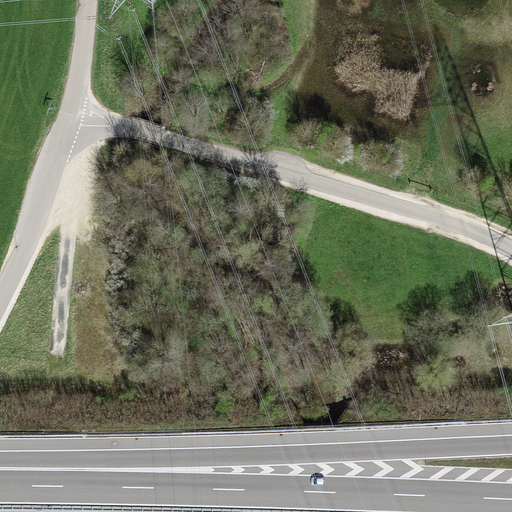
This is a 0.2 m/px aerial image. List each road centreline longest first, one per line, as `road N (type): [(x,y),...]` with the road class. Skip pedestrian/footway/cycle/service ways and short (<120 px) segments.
road 1 (motorway): [(511,443),(0,474)]
road 2 (motorway): [(511,499),(0,485)]
road 3 (tertiary): [(511,248),(219,151),(131,127),(66,123)]
road 4 (tertiary): [(66,123),(0,291)]
road 5 (unclassified): [(66,123),(88,0)]
